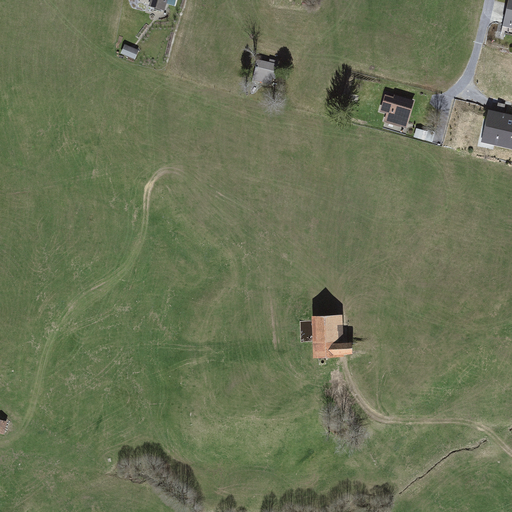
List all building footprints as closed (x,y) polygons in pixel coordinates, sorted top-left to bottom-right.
[(150,0),(149,7),(164,11),(166,0),(150,0)] [(511,0),(508,0),(503,26),(511,28),(511,0)] [(277,63),(256,59),(252,82),(273,86),(277,63)] [(415,104),(386,95),(381,113),(389,116),(387,121),(408,128),(415,104)] [(511,115),(489,110),(481,143),(511,149),(511,115)] [(345,318),(313,319),(315,362),(357,360),(356,344),(346,345),(345,318)] [(10,423),(0,421),(0,434),(7,436),(10,423)]
